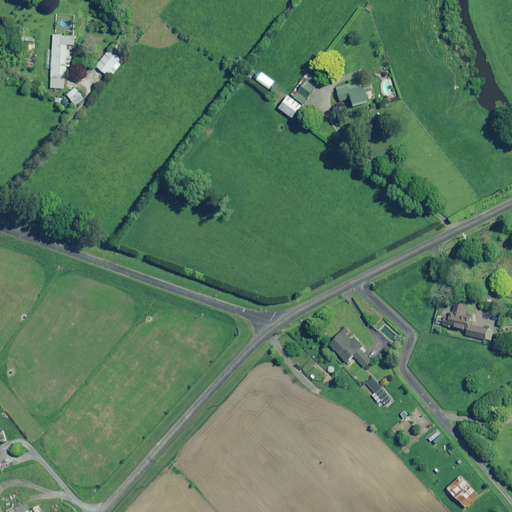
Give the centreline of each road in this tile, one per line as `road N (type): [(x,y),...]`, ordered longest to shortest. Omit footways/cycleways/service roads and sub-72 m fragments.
road 1 (unclassified): [(275,324),(0,229)]
road 2 (unclassified): [(511,203),(275,324)]
road 3 (unclassified): [(275,324),(103,511)]
